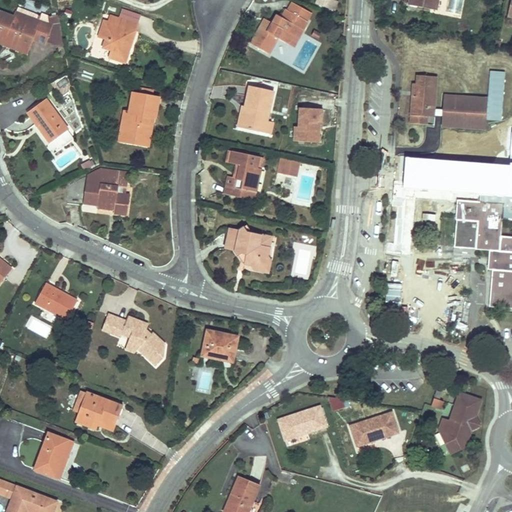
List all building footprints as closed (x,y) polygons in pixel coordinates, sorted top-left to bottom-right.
[(332,0),(331,0),(318,0),(317,5),(329,10),(332,0)] [(338,2),(332,0),(329,10),(334,12),(338,2)] [(409,0),(409,4),(408,6),(439,12),(441,0),(409,0)] [(287,9),(306,20),(310,12),(291,1),(287,9)] [(35,21),(0,7),(0,12),(32,27),(35,21)] [(120,20),(139,27),(143,16),(124,9),(120,20)] [(261,24),(248,45),(266,55),(275,40),(286,46),(294,28),(300,32),(306,20),(287,9),(281,17),(278,15),(273,24),(270,29),(261,24)] [(32,27),(0,12),(0,39),(25,49),(29,38),(41,42),(42,38),(62,45),(58,17),(50,18),(52,28),(35,21),(32,27)] [(117,27),(120,20),(109,15),(106,23),(117,27)] [(273,24),(263,19),(261,24),(270,29),(273,24)] [(126,65),(139,27),(120,20),(117,27),(106,23),(100,39),(107,41),(104,49),(112,52),(109,59),(126,65)] [(97,38),(100,39),(106,23),(102,22),(97,38)] [(291,49),(300,32),(294,28),(286,46),(291,49)] [(25,49),(0,39),(0,45),(23,55),(25,49)] [(486,133),(487,122),(488,123),(503,125),(508,76),(493,75),(489,118),(487,118),(489,103),(471,100),(468,103),(452,101),(447,105),(446,112),(451,113),(450,119),(448,118),(447,127),(456,128),(456,129),(486,133)] [(434,117),(439,78),(417,76),(416,86),(415,100),(411,99),(409,114),(411,114),(410,124),(428,126),(429,116),(434,117)] [(59,91),(68,88),(65,80),(56,83),(59,91)] [(140,94),(127,92),(123,112),(132,114),(127,137),(147,141),(152,118),(154,119),(158,98),(153,97),(155,90),(141,87),(140,94)] [(76,113),(68,88),(59,91),(62,99),(59,100),(62,108),(65,108),(68,116),(76,113)] [(266,123),(272,95),(248,89),(244,108),(247,108),(243,130),(258,133),(261,122),(266,123)] [(69,131),(47,99),(26,113),(36,128),(41,125),(44,129),(53,142),(69,131)] [(241,107),(236,128),(243,130),(247,108),(244,108),(241,107)] [(323,109),(299,108),(298,127),(294,127),(293,141),(319,143),(321,123),(322,123),(323,109)] [(132,114),(123,112),(117,141),(146,148),(147,141),(127,137),(132,114)] [(261,122),(258,133),(266,136),(269,124),(266,123),(261,122)] [(269,124),(266,136),(271,137),(274,125),(269,124)] [(53,142),(44,129),(37,134),(46,147),(53,142)] [(511,147),(510,168),(408,157),(405,186),(395,185),(394,195),(455,201),(453,216),(454,216),(451,241),(475,244),(475,246),(488,248),(486,266),(492,266),(488,303),(511,305),(511,147)] [(231,179),(229,189),(253,194),(255,186),(253,185),(254,178),(257,179),(259,171),(254,170),(256,158),(231,153),(229,165),(234,166),(238,167),(235,180),(231,179)] [(93,163),(91,158),(81,164),(83,168),(93,163)] [(299,162),(281,159),(279,171),(297,175),(299,162)] [(86,175),(84,184),(97,186),(98,177),(118,180),(117,194),(124,195),(127,171),(120,170),(101,167),(86,175)] [(118,180),(98,177),(97,186),(84,184),(83,197),(97,199),(96,205),(99,205),(115,207),(114,212),(114,215),(126,217),(128,195),(124,195),(117,194),(118,180)] [(253,194),(229,189),(228,196),(251,202),(253,194)] [(97,199),(83,197),(82,204),(96,206),(96,205),(97,199)] [(239,232),(229,230),(225,251),(234,253),(243,256),(242,264),(246,265),(263,268),(266,256),(267,249),(259,246),(261,237),(248,234),(243,228),(239,232)] [(267,249),(269,239),(261,237),(259,246),(267,249)] [(243,256),(234,253),(242,264),(243,256)] [(263,268),(246,265),(250,271),(266,275),(270,260),(266,256),(263,268)] [(0,283),(11,271),(2,263),(0,266),(0,265),(0,283)] [(64,320),(75,300),(63,294),(62,296),(52,290),(53,288),(43,283),(32,303),(64,320)] [(113,318),(105,315),(99,330),(107,333),(113,318)] [(113,318),(107,333),(118,338),(119,334),(127,338),(132,343),(137,348),(135,349),(153,367),(160,359),(162,346),(149,334),(148,336),(143,331),(138,329),(140,323),(125,317),(123,322),(113,318)] [(232,340),(204,333),(198,358),(227,365),(232,340)] [(137,348),(132,343),(127,338),(122,350),(131,354),(135,349),(137,348)] [(75,412),(82,395),(78,393),(71,411),(75,412)] [(473,418),(479,401),(458,393),(450,415),(452,420),(449,422),(448,421),(441,418),(437,429),(448,453),(462,447),(469,429),(472,428),(475,422),(473,418)] [(119,409),(82,395),(75,412),(71,423),(94,432),(98,424),(111,429),(119,409)] [(345,395),(331,400),(334,409),(348,404),(345,395)] [(437,399),(433,397),(430,405),(439,408),(442,401),(437,399)] [(317,405),(275,419),(285,447),(304,440),(302,434),(324,426),(317,405)] [(348,425),(357,452),(376,446),(374,439),(397,431),(390,411),(348,425)] [(50,479),(64,442),(45,434),(31,471),(50,479)] [(64,442),(50,479),(58,482),(72,445),(64,442)] [(246,511),(257,483),(237,475),(229,495),(231,496),(230,500),(228,499),(222,511),(246,511)] [(49,511),(54,502),(0,481),(0,494),(10,499),(5,511),(6,511),(24,511),(25,511),(26,511),(49,511)]
